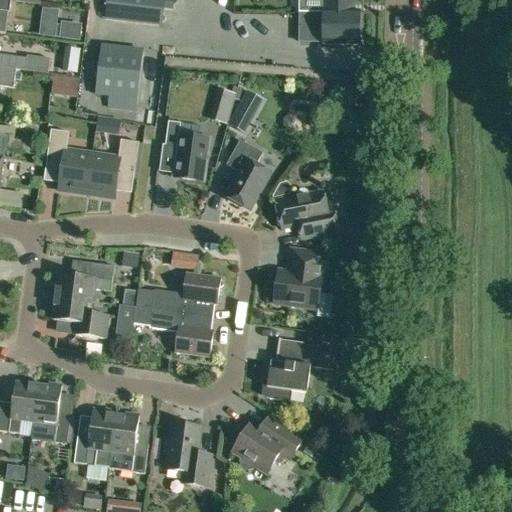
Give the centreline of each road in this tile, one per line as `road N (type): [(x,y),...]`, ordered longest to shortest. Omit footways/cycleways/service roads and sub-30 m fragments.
road 1 (residential): [(38,233),(27,351),(108,386),(209,398),(235,374),(248,247),(150,230),(100,233)]
road 2 (secondary): [(403,511),(416,363),(420,0)]
